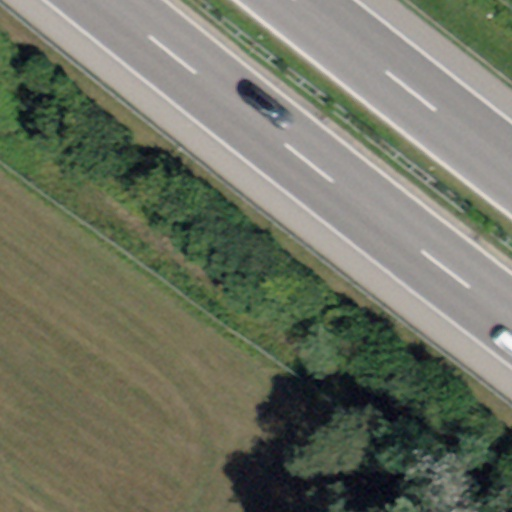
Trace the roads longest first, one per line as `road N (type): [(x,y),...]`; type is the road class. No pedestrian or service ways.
road 1 (motorway): [(103,0),(511,320)]
road 2 (motorway): [(511,176),(291,0)]
